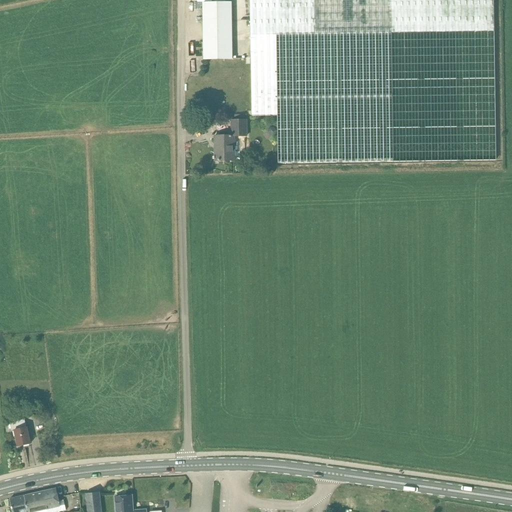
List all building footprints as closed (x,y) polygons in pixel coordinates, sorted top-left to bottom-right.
[(213,2),(203,3),(203,18),(204,59),(234,59),(232,1),(225,1),(225,0),(214,0),(215,1),(213,1),(213,2)] [(250,0),(252,116),(278,115),(278,163),(496,160),(493,0),(250,0)] [(248,120),(233,121),(233,135),(215,136),(216,136),(217,152),(215,152),(215,161),(237,160),(237,137),(249,137),(248,120)] [(271,136),(274,136),(277,134),(277,131),(274,127),(271,127),(269,129),(268,132),(271,136)] [(14,430),(18,446),(31,443),(27,426),(22,428),(20,421),(10,423),(12,430),(14,430)] [(34,494),(38,511),(60,506),(56,489),(34,494)] [(102,511),(100,492),(86,493),(87,511),(102,511)] [(33,511),(38,511),(34,494),(10,499),(12,511),(33,511)] [(134,511),(133,500),(118,502),(118,511),(134,511)]
